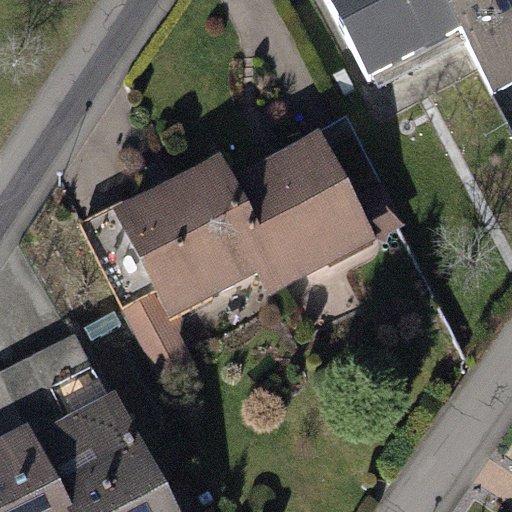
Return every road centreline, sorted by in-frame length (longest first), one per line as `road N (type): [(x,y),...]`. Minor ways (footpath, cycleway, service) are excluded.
road 1 (residential): [(0,204),(135,0)]
road 2 (residential): [(511,359),(406,511)]
